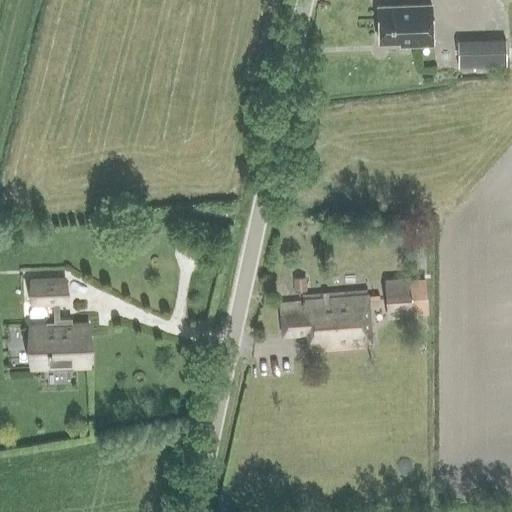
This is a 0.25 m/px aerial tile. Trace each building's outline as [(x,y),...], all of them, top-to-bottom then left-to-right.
[(432,4),(378,6),(379,42),(415,41),(416,45),(433,44),(432,4)] [(507,65),(506,38),(459,40),(460,67),(507,65)] [(412,278),(412,276),(384,278),(385,295),(385,299),(386,314),(386,319),(411,317),(411,315),(428,314),(425,277),(412,278)] [(294,277),(295,293),(308,292),(307,277),(294,277)] [(74,364),(91,363),(89,326),(72,326),(72,322),(61,323),(60,303),(67,302),(66,278),(33,280),(34,304),(55,303),(55,323),(48,323),(48,327),(32,328),(33,366),(50,365),(50,370),(74,369),(74,364)] [(371,346),(368,301),(367,291),(303,296),(303,305),(300,305),(300,302),(281,304),(283,335),(307,333),(308,351),(371,346)]
